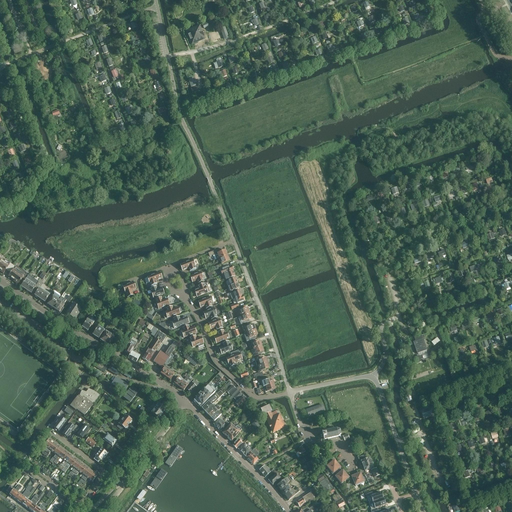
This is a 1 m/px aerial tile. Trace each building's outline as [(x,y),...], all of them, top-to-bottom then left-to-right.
[(367,0),(365,0),(361,2),(364,9),(370,7),(367,0)] [(403,5),(396,8),(399,14),(405,11),(403,5)] [(92,9),(87,11),(90,18),(95,16),(92,9)] [(205,39),(200,26),(191,29),(186,31),(190,41),(192,45),(205,39)] [(224,39),(229,37),(226,26),(221,28),(224,39)] [(197,86),(194,78),(188,80),(190,88),(197,86)] [(225,250),(218,253),(217,253),(220,259),(227,256),(225,250)] [(230,261),(227,256),(220,259),(222,264),(230,261)] [(502,265),(500,258),(494,260),(496,267),(502,265)] [(195,266),(193,260),(180,265),(182,271),(189,269),(190,271),(196,269),(195,266)] [(8,272),(13,266),(10,264),(9,266),(4,262),(0,268),(0,271),(4,274),(6,271),(8,272)] [(13,281),(19,273),(15,270),(16,268),(13,266),(8,272),(11,274),(8,277),(13,281)] [(234,271),(231,266),(227,268),(226,266),(222,268),(221,268),(222,272),(225,271),(226,274),(233,272),(234,271)] [(203,278),(202,275),(201,272),(190,277),(192,283),(197,281),(198,284),(204,281),(203,279),(203,278)] [(23,283),(28,277),(25,275),(23,276),(19,273),(13,281),(18,285),(21,282),(21,281),(23,283)] [(156,281),(162,279),(160,273),(147,278),(149,284),(150,284),(151,286),(157,284),(156,281)] [(238,283),(236,278),(229,281),(230,285),(229,285),(230,287),(238,283)] [(26,290),(31,284),(26,280),(21,287),(26,290)] [(132,290),(136,289),(134,283),(123,287),(125,293),(126,293),(127,298),(134,296),(132,290)] [(240,289),(238,283),(230,287),(230,288),(231,287),(233,291),(240,289)] [(31,294),(36,287),(31,284),(26,290),(31,294)] [(208,293),(205,287),(204,284),(198,286),(199,289),(194,291),(197,297),(208,293)] [(164,294),(162,288),(157,290),(156,287),(150,289),(151,292),(153,298),(164,294)] [(40,299),(44,292),(39,289),(35,296),(40,299)] [(243,295),(241,290),(232,294),(231,293),(228,294),(228,296),(231,294),(234,299),(243,295)] [(50,295),(45,291),(40,299),(45,303),(50,295)] [(243,295),(234,299),(233,300),(235,305),(245,301),(243,295)] [(213,303),(211,297),(198,302),(200,308),(205,306),(206,309),(212,307),(211,304),(213,303)] [(53,308),(58,302),(52,298),(48,305),(51,307),(52,308),(53,308)] [(170,305),(167,299),(163,301),(162,298),(156,300),(157,303),(159,309),(170,305)] [(59,312),(64,306),(58,302),(53,308),(54,309),(54,310),(55,310),(56,310),(59,312)] [(75,319),(82,310),(73,304),(67,314),(75,319)] [(180,314),(180,313),(182,312),(180,308),(178,309),(178,308),(173,309),(172,306),(166,309),(167,312),(165,312),(165,313),(163,314),(165,319),(167,318),(167,319),(180,314)] [(249,313),(247,308),(239,311),(241,316),(249,313)] [(217,315),(214,309),(203,313),(206,319),(210,317),(211,320),(217,318),(216,315),(217,315)] [(251,319),(249,313),(241,316),(243,322),(251,319)] [(189,323),(187,317),(180,320),(179,317),(173,319),(174,322),(172,323),(175,329),(189,323)] [(222,325),(220,319),(209,324),(211,330),(215,328),(217,331),(223,328),(222,326),(222,325)] [(88,331),(93,324),(87,320),(82,327),(83,328),(83,329),(85,330),(88,331)] [(255,330),(253,325),(245,328),(247,333),(255,330)] [(197,333),(194,327),(190,329),(189,326),(183,328),(184,331),(181,332),(184,338),(197,333)] [(99,339),(104,331),(98,327),(93,335),(94,335),(93,336),(96,338),(96,337),(99,339),(98,339),(99,339)] [(257,335),(255,330),(247,333),(249,338),(257,335)] [(229,339),(227,333),(225,334),(223,331),(218,333),(219,336),(214,338),(214,339),(213,339),(214,343),(216,343),(216,344),(229,339)] [(111,342),(114,338),(106,332),(100,341),(104,344),(105,343),(109,346),(110,344),(112,346),(113,344),(111,342)] [(155,339),(161,343),(162,343),(166,337),(159,332),(154,338),(155,339)] [(204,343),(201,337),(197,339),(196,336),(190,338),(191,341),(190,341),(193,347),(198,345),(198,347),(204,345),(203,344),(204,343)] [(427,350),(423,339),(423,338),(413,342),(417,354),(427,350)] [(154,354),(158,349),(161,343),(155,339),(142,359),(148,363),(154,354)] [(134,348),(131,347),(134,342),(131,340),(128,345),(125,352),(130,355),(134,348)] [(232,350),(230,344),(229,342),(223,344),(224,347),(219,349),(220,350),(218,350),(219,354),(221,354),(222,355),(232,350)] [(262,347),(260,342),(252,345),(254,350),(262,347)] [(264,352),(262,347),(254,350),(256,355),(264,352)] [(162,368),(169,358),(170,356),(172,353),(174,350),(170,348),(166,354),(167,355),(166,356),(160,352),(154,362),(162,368)] [(136,363),(140,356),(132,351),(128,359),(136,363)] [(242,360),(240,353),(240,354),(238,351),(231,354),(232,357),(226,359),(229,365),(230,366),(236,364),(235,362),(242,360)] [(108,367),(105,365),(108,360),(101,356),(98,360),(94,366),(104,373),(108,367)] [(171,356),(165,364),(167,365),(168,364),(173,357),(171,356)] [(268,364),(266,358),(263,359),(262,356),(255,358),(256,361),(255,361),(257,367),(268,364)] [(111,364),(108,370),(118,376),(121,370),(111,364)] [(166,377),(170,371),(165,368),(161,374),(166,377)] [(171,381),(175,374),(170,371),(166,377),(171,381)] [(129,386),(116,377),(111,384),(118,389),(124,393),(129,386)] [(179,387),(184,381),(179,377),(174,383),(179,387)] [(274,384),(272,379),(264,381),(262,382),(264,387),(266,387),(266,386),(274,384)] [(184,391),(188,385),(184,381),(179,387),(184,391)] [(191,393),(198,384),(194,381),(187,389),(191,393)] [(275,389),(274,384),(266,386),(266,387),(267,389),(265,390),(265,392),(275,389)] [(208,386),(194,401),(200,408),(215,393),(217,391),(211,385),(209,387),(208,386)] [(230,395),(235,390),(232,386),(227,392),(230,395)] [(138,392),(132,387),(129,390),(136,395),(138,392)] [(230,395),(233,398),(239,392),(236,389),(230,395)] [(93,404),(100,395),(95,392),(94,392),(92,391),(89,390),(87,393),(82,391),(80,396),(79,398),(77,396),(70,406),(76,411),(77,410),(85,416),(93,404)] [(136,395),(129,390),(127,394),(133,399),(136,395)] [(212,406),(224,394),(226,392),(223,390),(221,392),(220,391),(202,409),(202,408),(201,409),(205,412),(212,406)] [(233,398),(236,401),(242,395),(239,392),(233,398)] [(133,399),(127,394),(124,397),(130,402),(133,399)] [(239,407),(245,401),(242,397),(235,404),(239,407)] [(166,410),(168,407),(160,400),(157,403),(158,404),(151,413),(159,419),(166,410)] [(286,427),(279,414),(278,414),(276,411),(271,414),(271,412),(272,411),(269,405),(269,406),(267,403),(259,407),(264,415),(273,433),(286,427)] [(325,411),(322,405),(307,411),(309,417),(325,411)] [(208,415),(215,409),(212,406),(205,412),(208,415)] [(211,419),(218,412),(215,409),(208,415),(211,419)] [(493,417),(491,411),(485,413),(487,419),(493,417)] [(214,422),(221,415),(218,412),(211,419),(214,422)] [(126,429),(132,421),(125,415),(119,424),(119,425),(117,427),(121,430),(123,428),(126,429)] [(53,427),(59,431),(62,427),(63,426),(66,422),(66,421),(61,417),(58,421),(57,420),(54,424),(55,424),(53,427)] [(217,428),(223,423),(222,423),(219,419),(214,425),(217,428)] [(226,426),(229,423),(228,421),(228,420),(227,419),(222,423),(223,423),(217,428),(221,432),(226,427),(226,426)] [(252,425),(256,430),(260,427),(256,421),(252,425)] [(86,422),(77,434),(82,438),(83,438),(85,435),(86,436),(92,427),(86,422)] [(69,424),(62,433),(68,438),(73,431),(75,433),(79,428),(76,426),(75,428),(69,424)] [(227,438),(235,428),(230,424),(222,433),(227,438)] [(232,442),(240,432),(235,428),(227,438),(232,442)] [(341,434),(340,430),(336,429),(322,432),(323,435),(321,435),(321,436),(321,437),(324,437),(324,440),(338,437),(341,434)] [(116,442),(114,440),(118,435),(115,433),(112,438),(108,435),(103,440),(112,447),(116,442)] [(97,443),(89,438),(86,442),(93,448),(97,443)] [(45,455),(54,443),(49,439),(44,446),(47,448),(42,454),(45,455)] [(237,449),(243,443),(239,440),(233,445),(237,449)] [(54,453),(59,447),(54,443),(45,455),(47,457),(51,452),(54,453)] [(251,451),(244,444),(238,450),(246,457),(251,451)] [(165,464),(171,468),(184,450),(178,446),(165,464)] [(54,462),(63,450),(59,447),(54,453),(56,455),(52,461),(54,462)] [(101,461),(107,453),(106,452),(107,451),(103,448),(102,449),(96,457),(94,459),(98,463),(100,460),(101,461)] [(63,460),(68,454),(63,450),(54,462),(56,464),(61,459),(63,460)] [(258,459),(251,452),(246,458),(253,465),(258,459)] [(63,469),(73,457),(68,454),(63,460),(65,462),(61,468),(63,469)] [(72,467),(77,461),(73,457),(63,469),(66,471),(70,466),(72,467)] [(373,468),(369,458),(366,459),(365,457),(361,458),(362,461),(361,461),(365,471),(373,468)] [(329,471),(337,464),(334,460),(332,463),(330,461),(327,464),(328,465),(326,467),(329,471)] [(73,476),(82,464),(77,461),(72,467),(74,469),(70,475),(73,476)] [(82,474),(87,468),(82,464),(73,476),(75,478),(79,473),(82,474)] [(338,470),(340,468),(337,464),(329,471),(332,474),(334,473),(338,470)] [(271,473),(265,466),(259,470),(265,477),(271,473)] [(82,483),(91,471),(87,468),(82,474),(84,476),(80,482),(82,483)] [(380,478),(377,468),(371,470),(373,476),(375,480),(380,478)] [(150,486),(156,490),(167,474),(161,470),(156,477),(150,486)] [(92,482),(97,476),(91,471),(82,483),(85,485),(87,482),(89,480),(92,482)] [(338,481),(346,474),(343,471),(340,473),(337,475),(335,477),(338,481)] [(365,481),(364,477),(362,478),(360,473),(356,475),(360,485),(364,483),(364,482),(365,481)] [(273,485),(280,478),(276,474),(269,481),(273,485)] [(341,485),(349,478),(346,474),(338,481),(341,485)] [(27,477),(35,483),(37,481),(28,475),(27,477)] [(316,479),(319,483),(325,479),(322,475),(316,479)] [(360,485),(356,475),(352,477),(356,486),(360,485)] [(281,491),(287,486),(283,481),(277,486),(281,491)] [(18,493),(22,487),(19,485),(15,491),(14,489),(10,495),(16,500),(20,494),(18,493)] [(285,495),(291,490),(287,486),(281,491),(285,495)] [(289,500),(300,491),(296,486),(291,490),(285,495),(289,500)] [(27,499),(31,494),(32,494),(36,489),(33,487),(29,492),(21,503),(25,506),(29,501),(27,499)] [(21,503),(29,492),(27,490),(22,496),(20,494),(16,500),(21,503)] [(146,493),(143,491),(137,499),(140,501),(146,493)] [(36,506),(40,500),(45,493),(42,492),(37,498),(29,509),(32,511),(33,511),(37,507),(36,506)] [(306,505),(315,499),(311,493),(296,502),(299,507),(305,503),(306,505)] [(373,503),(383,499),(381,493),(373,495),(372,493),(365,495),(366,498),(370,497),(373,503)] [(29,509),(37,498),(35,497),(31,502),(29,501),(25,506),(29,509)] [(386,505),(383,499),(373,503),(375,509),(371,510),(371,511),(374,511),(378,511),(377,508),(386,505)] [(44,511),(45,511),(52,501),(49,500),(46,505),(40,511),(44,511)] [(336,504),(339,509),(345,506),(342,501),(336,504)] [(40,511),(46,505),(43,503),(39,508),(37,507),(33,511),(40,511)] [(73,509),(66,503),(64,506),(71,511),(73,509)]
